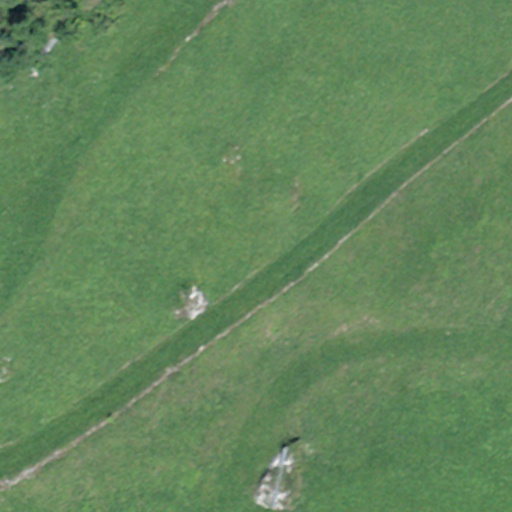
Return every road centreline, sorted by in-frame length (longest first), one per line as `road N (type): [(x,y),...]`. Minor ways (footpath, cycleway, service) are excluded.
road 1 (track): [(511,81),(177,354),(0,466)]
road 2 (track): [(0,294),(100,111),(158,39),(202,0)]
